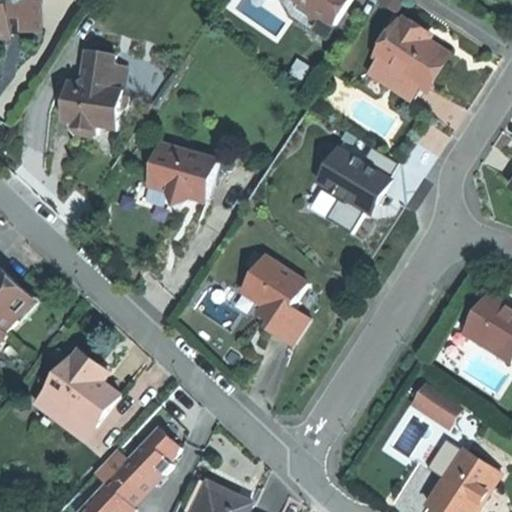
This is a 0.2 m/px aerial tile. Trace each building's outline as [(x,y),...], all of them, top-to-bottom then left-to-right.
[(0,0),(0,60),(3,60),(3,53),(10,53),(10,42),(23,41),(22,21),(31,21),(32,34),(47,34),(46,2),(40,3),(39,0),(0,0)] [(325,42),(336,25),(325,18),(319,26),(299,13),(300,1),(298,0),(281,0),(289,17),(325,42)] [(298,0),(300,1),(299,13),(319,26),(325,18),(336,25),(352,0),(298,0)] [(383,61),(427,90),(438,74),(451,54),(423,36),(425,33),(406,20),(380,59),(383,61)] [(120,57),(90,56),(88,87),(74,87),(73,95),(66,95),(65,105),(65,116),(70,116),(70,125),(75,125),(74,131),(79,139),(104,140),(104,131),(125,132),(126,109),(131,109),(133,68),(120,67),(120,57)] [(417,105),(427,90),(383,61),(373,76),(417,105)] [(339,144),(322,185),(343,193),(333,219),(360,230),(368,210),(381,215),(397,175),(393,173),(398,159),(375,150),(372,157),(339,144)] [(155,161),(163,162),(165,150),(158,148),(155,161)] [(206,158),(165,150),(163,162),(158,184),(167,186),(178,188),(176,197),(183,204),(193,201),(194,195),(199,196),(201,187),(206,158)] [(220,161),(206,158),(201,187),(215,189),(220,161)] [(313,286),(270,260),(247,296),(260,304),(271,311),(266,319),(276,326),(272,333),(280,338),(297,311),(313,286)] [(0,333),(2,335),(22,312),(16,306),(25,296),(0,273),(0,333)] [(469,337),(511,363),(511,306),(505,302),(506,293),(499,298),(495,295),(469,337)] [(315,322),(297,311),(280,338),(298,349),(315,322)] [(75,352),(69,361),(86,374),(92,365),(75,352)] [(69,361),(67,360),(44,392),(49,395),(89,424),(94,428),(117,396),(98,382),(86,374),(69,361)] [(98,369),(92,365),(86,374),(98,382),(104,373),(98,369)] [(435,392),(427,404),(458,426),(467,413),(435,392)] [(82,434),(89,424),(49,395),(42,405),(82,434)] [(419,472),(447,490),(468,456),(472,449),(445,431),(419,472)] [(481,511),(503,479),(468,456),(447,490),(434,509),(438,511),(481,511)] [(194,511),(202,496),(210,500),(216,487),(219,482),(202,474),(183,511),(194,511)] [(231,494),(216,487),(210,500),(202,496),(194,511),(247,511),(248,510),(240,506),(243,500),(231,494)]
